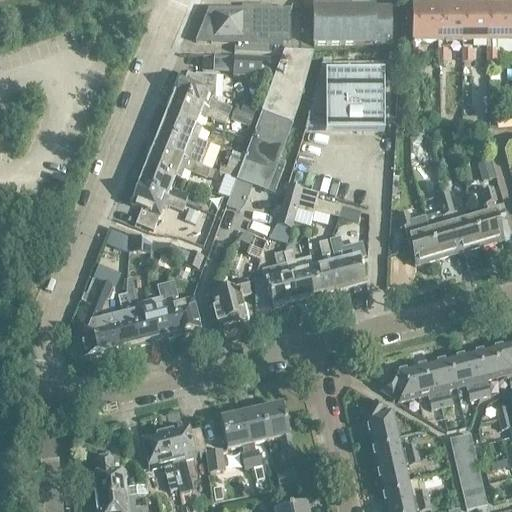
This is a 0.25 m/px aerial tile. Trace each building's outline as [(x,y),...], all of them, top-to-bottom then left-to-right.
[(271,44),(290,44),(290,11),(270,11),(270,7),(242,7),(242,11),(208,11),(195,44),(234,46),(234,55),(270,56),(271,44)] [(390,47),(390,11),(313,11),(313,47),(390,47)] [(437,11),(412,11),(412,43),(437,43),(437,11)] [(462,11),(437,11),(437,43),(449,43),(462,43),(462,11)] [(487,43),(487,11),(462,11),(462,43),(487,43)] [(487,43),(511,43),(511,11),(487,11),(487,43)] [(412,63),(423,63),(423,51),(412,50),(412,63)] [(438,63),(449,63),(449,50),(438,50),(438,63)] [(462,63),(473,63),(473,50),(462,50),(462,63)] [(487,63),(498,63),(498,50),(487,50),(487,63)] [(399,55),(388,54),(388,63),(399,63),(399,55)] [(245,157),(244,160),(241,169),(226,208),(239,213),(244,207),(251,187),(273,196),(285,165),(277,162),(296,112),(312,56),(284,55),(245,157)] [(267,82),(268,62),(231,61),(230,80),(267,82)] [(306,133),(306,131),(355,131),(355,67),(321,67),(304,133),(306,133)] [(389,133),(389,67),(355,67),(355,131),(388,131),(388,133),(389,133)] [(211,103),(212,101),(214,101),(215,78),(195,77),(193,82),(182,77),(174,97),(228,118),(231,111),(211,103)] [(225,126),(228,118),(174,97),(166,116),(195,127),(200,130),(205,118),(225,126)] [(239,114),(251,119),(256,107),(244,102),(239,114)] [(247,130),(251,119),(239,114),(235,112),(230,123),(247,130)] [(200,130),(195,127),(166,116),(153,149),(201,168),(209,147),(196,141),(200,130)] [(433,131),(396,132),(396,141),(410,141),(411,159),(434,158),(433,131)] [(511,164),(511,142),(509,143),(503,155),(507,166),(511,164)] [(146,168),(174,180),(180,182),(184,171),(206,180),(209,171),(201,168),(153,149),(146,168)] [(229,165),(241,169),(244,160),(233,156),(229,165)] [(477,167),(482,185),(494,181),(489,163),(477,167)] [(173,195),(169,193),(174,180),(146,168),(138,187),(185,206),(189,198),(174,192),(173,195)] [(153,233),(159,218),(165,204),(169,205),(168,209),(182,214),(185,206),(138,187),(130,207),(141,211),(135,226),(153,233)] [(288,188),(277,227),(291,231),(297,212),(302,192),(288,188)] [(481,249),(503,242),(492,204),(495,203),(492,191),(481,194),(485,206),(487,214),(472,218),(481,249)] [(302,192),(297,212),(307,214),(308,212),(314,213),(317,203),(318,196),(302,192)] [(447,192),(441,194),(459,255),(481,249),(472,218),(459,222),(457,215),(453,216),(447,192)] [(435,195),(444,227),(428,231),(437,262),(459,255),(441,194),(435,195)] [(317,203),(314,213),(330,218),(333,208),(317,203)] [(342,210),(339,220),(357,226),(360,216),(342,210)] [(198,216),(189,212),(184,223),(194,227),(198,216)] [(406,238),(414,268),(437,262),(428,231),(412,236),(410,228),(407,215),(396,219),(400,231),(403,230),(405,238),(406,238)] [(128,256),(129,239),(111,232),(105,247),(128,256)] [(239,242),(251,247),(254,239),(244,237),(239,242)] [(130,238),(129,254),(150,256),(150,246),(130,238)] [(254,239),(251,247),(247,256),(258,261),(266,244),(254,239)] [(340,254),(337,242),(329,244),(332,255),(340,254)] [(342,293),(335,265),(332,255),(329,244),(329,243),(320,245),(326,267),(312,270),(320,303),(332,300),(331,296),(342,293)] [(320,303),(312,270),(309,260),(294,264),(291,253),(283,255),(296,305),(307,302),(308,306),(320,303)] [(190,255),(186,267),(199,272),(204,260),(190,255)] [(296,305),(283,255),(274,257),(277,269),(263,272),(270,301),(266,302),(269,312),(296,305)] [(364,282),(358,259),(335,265),(342,293),(352,291),(353,294),(360,293),(364,282)] [(126,297),(139,349),(150,346),(150,343),(158,341),(148,301),(136,304),(129,279),(125,280),(125,293),(126,297)] [(247,282),(226,286),(227,291),(212,294),(215,307),(212,308),(216,324),(220,323),(223,327),(245,321),(244,318),(239,298),(250,295),(247,282)] [(86,328),(79,344),(82,356),(87,359),(118,351),(111,322),(106,302),(111,289),(101,285),(84,327),(86,328)] [(179,338),(189,336),(190,333),(199,330),(191,301),(176,305),(175,301),(177,300),(174,285),(166,287),(179,338)] [(166,287),(158,289),(160,298),(148,301),(158,341),(166,339),(169,341),(179,338),(166,287)] [(118,299),(122,315),(125,314),(126,318),(111,322),(118,351),(127,349),(129,351),(139,349),(126,297),(118,299)] [(511,369),(507,348),(487,352),(495,381),(506,378),(507,383),(508,383),(510,391),(511,390),(511,369)] [(490,399),(486,383),(495,381),(487,352),(468,357),(479,401),(490,399)] [(456,390),(465,388),(469,404),(479,401),(468,357),(449,362),(456,390)] [(451,408),(447,392),(456,390),(449,362),(430,367),(441,411),(451,408)] [(418,400),(427,398),(431,413),(441,411),(430,367),(411,371),(418,400)] [(418,400),(411,371),(391,376),(391,377),(381,393),(391,400),(392,398),(396,397),(398,405),(418,400)] [(511,398),(509,399),(511,409),(496,413),(499,423),(511,419),(511,398)] [(397,437),(391,414),(386,415),(385,411),(385,410),(375,403),(365,420),(364,420),(370,443),(397,437)] [(267,443),(282,439),(284,448),(281,448),(284,463),(294,461),(282,409),(261,414),(267,443)] [(267,443),(261,414),(241,418),(253,470),(261,468),(257,454),(254,454),(252,446),(267,443)] [(220,423),(226,452),(242,449),(244,457),(241,458),(244,472),(253,470),(241,418),(220,423)] [(501,433),(511,430),(511,419),(499,423),(501,433)] [(191,494),(184,463),(194,460),(187,431),(183,431),(181,430),(175,432),(173,434),(164,436),(178,493),(179,497),(191,494)] [(472,445),(469,435),(459,438),(462,448),(472,445)] [(148,472),(162,468),(169,495),(178,493),(164,436),(154,439),(151,438),(145,439),(144,441),(140,442),(148,472)] [(417,457),(415,448),(404,450),(405,452),(400,453),(397,437),(370,443),(375,467),(417,457)] [(462,448),(459,438),(449,440),(453,455),(463,453),(462,448)] [(475,460),(473,449),(472,445),(462,448),(463,453),(465,462),(475,460)] [(210,477),(225,474),(221,453),(206,456),(210,477)] [(466,468),(465,462),(463,453),(453,455),(456,470),(466,468)] [(407,484),(403,468),(408,467),(408,469),(419,466),(417,457),(375,467),(380,490),(407,484)] [(125,498),(121,463),(110,464),(110,462),(95,464),(96,477),(92,477),(92,481),(91,483),(92,490),(93,492),(94,501),(125,498)] [(262,476),(261,468),(253,470),(254,478),(255,482),(263,480),(262,476)] [(469,478),(466,468),(456,470),(459,480),(469,478)] [(299,487),(296,472),(275,477),(279,492),(299,487)] [(471,488),(469,478),(459,480),(461,491),(471,488)] [(389,511),(428,503),(426,494),(415,497),(415,498),(411,499),(407,484),(380,490),(385,511),(389,511)] [(484,496),(481,486),(471,488),(474,498),(484,496)] [(474,498),(471,488),(461,491),(464,501),(474,498)] [(214,502),(222,501),(220,489),(212,490),(214,502)] [(486,506),(484,496),(474,498),(476,508),(486,506)] [(126,511),(125,498),(94,501),(95,504),(93,506),(93,511),(126,511)] [(476,508),(474,498),(464,501),(466,511),(476,508)] [(429,511),(428,503),(389,511),(429,511)]
